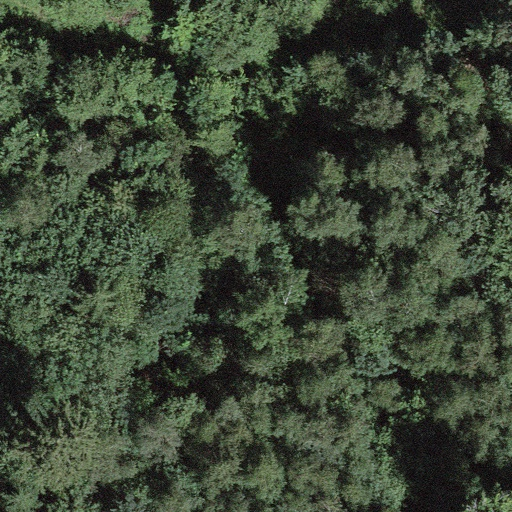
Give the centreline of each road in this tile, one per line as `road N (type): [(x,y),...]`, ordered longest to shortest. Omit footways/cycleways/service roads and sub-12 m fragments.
road 1 (track): [(495,511),(363,343),(228,99),(23,0)]
road 2 (track): [(81,31),(0,161)]
